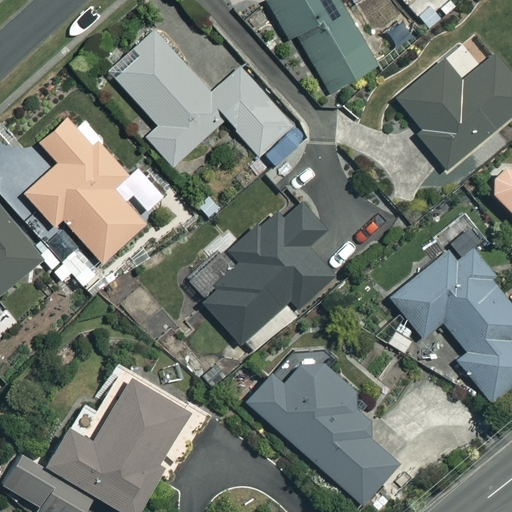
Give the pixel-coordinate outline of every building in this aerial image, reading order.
[(374,64),(334,0),(262,0),(286,39),(293,34),(328,92),(374,64)] [(208,92),(149,28),(129,46),(134,52),(109,76),(155,124),(143,136),(170,165),(222,117),(258,156),(292,124),(237,66),(208,92)] [(511,111),(511,82),(489,55),(458,81),(439,59),(392,99),(419,130),(414,135),(443,170),(511,111)] [(124,172),(94,140),(87,146),(61,117),(35,141),(54,162),(20,193),(50,225),(59,217),(100,262),(142,224),(108,186),(124,172)] [(511,168),(510,166),(499,166),(489,172),(484,182),(485,191),(511,218),(511,168)] [(276,209),(234,248),(222,235),(176,276),(237,343),(287,298),(296,308),(331,275),(304,246),(325,227),(303,202),(285,218),(276,209)] [(0,290),(37,263),(0,213),(0,290)] [(459,256),(477,239),(465,225),(447,242),(459,256)] [(459,256),(453,260),(442,246),(385,297),(419,336),(437,320),(464,350),(452,361),(488,401),(511,379),(511,346),(506,341),(511,335),(511,297),(509,293),(504,297),(485,276),(489,272),(468,248),(459,256)] [(281,378),(269,368),(241,400),(361,505),(396,465),(362,435),(371,425),(346,404),(354,396),(304,352),(281,378)] [(182,410),(122,375),(84,440),(58,425),(35,464),(14,451),(0,474),(0,484),(35,506),(31,511),(76,511),(87,494),(118,511),(131,511),(157,470),(149,466),(182,410)]
